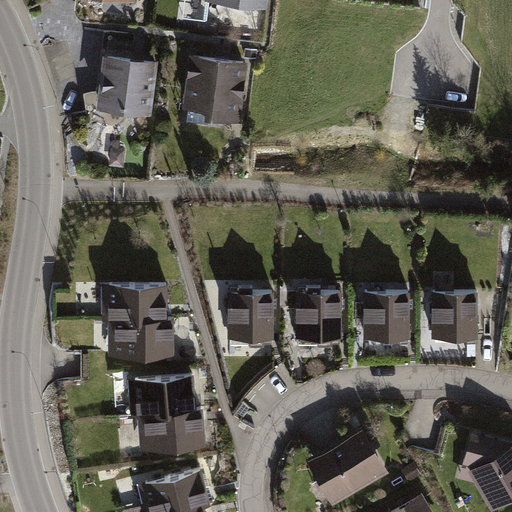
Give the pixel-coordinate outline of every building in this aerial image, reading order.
[(158,61),(107,55),(101,105),(151,112),(158,61)] [(246,62),(195,56),(187,120),(207,122),(208,114),(239,118),(246,62)] [(167,283),(110,282),(110,304),(104,304),(103,318),(110,318),(167,318),(167,283)] [(251,283),(236,284),(236,291),(229,291),(230,335),(249,334),(249,342),(272,342),(272,290),(251,290),(251,283)] [(320,284),(305,284),(305,291),(298,291),(298,335),(318,335),(318,343),(341,342),(341,290),(320,291),(320,284)] [(388,284),(373,284),(373,291),(366,291),(366,335),(400,334),(400,342),(409,342),(408,290),(388,290),(388,284)] [(455,284),(440,284),(440,291),(433,291),(433,335),(467,335),(467,342),(476,342),(476,290),(455,290),(455,284)] [(116,331),(116,353),(174,353),(174,318),(167,318),(110,318),(110,331),(116,331)] [(194,372),(136,376),(138,398),(132,398),(133,412),(139,411),(196,407),(194,372)] [(146,424),(148,446),(205,442),(203,407),(196,407),(139,411),(140,425),(146,424)] [(362,429),(312,458),(336,499),(386,469),(362,429)] [(468,458),(493,502),(511,491),(511,442),(475,432),(468,458)] [(202,468),(146,482),(152,504),(146,505),(147,511),(172,511),(204,504),(211,502),(202,468)] [(390,511),(431,511),(421,493),(390,511)]
